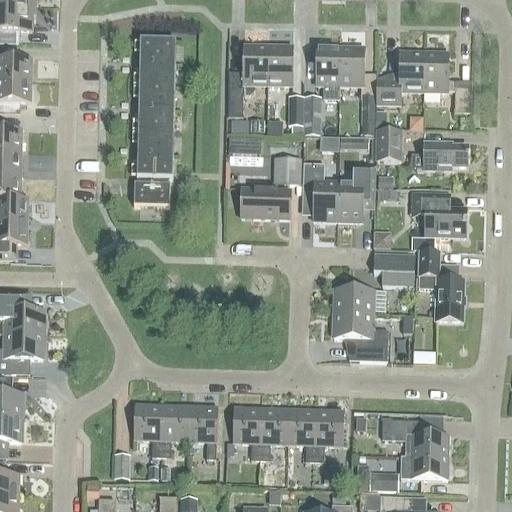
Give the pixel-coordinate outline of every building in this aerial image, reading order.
[(0,0),(0,9),(32,11),(32,0),(0,0)] [(0,9),(0,46),(16,47),(16,35),(31,35),(32,11),(0,9)] [(172,182),(175,44),(139,43),(139,62),(134,62),(134,72),(139,72),(138,107),(133,107),(133,118),(137,118),(137,153),(132,153),(132,163),(136,163),(136,182),(139,182),(139,187),(133,187),(133,210),(168,211),(169,182),(172,182)] [(254,88),(267,89),(268,51),(243,51),(242,93),(243,93),(243,99),(249,100),(254,94),(254,88)] [(268,51),(267,89),(292,89),(292,52),(268,51)] [(325,104),(339,104),(339,90),(340,53),(318,52),(317,89),(325,90),(325,104)] [(340,53),(339,90),(361,90),(362,53),(340,53)] [(423,95),(423,58),(399,58),(398,85),(375,84),(375,109),(400,110),(401,95),(423,95)] [(423,58),(423,95),(454,96),(454,117),(470,117),(471,85),(448,85),(448,58),(423,58)] [(0,83),(30,84),(31,62),(0,61),(0,83)] [(30,84),(0,83),(0,117),(17,118),(17,106),(30,106),(30,84)] [(228,121),(242,122),(243,99),(243,93),(242,93),(228,93),(228,121)] [(301,131),(302,100),(287,100),(287,130),(290,130),(290,137),(301,138),(301,131)] [(320,101),(302,100),(301,131),(320,131),(320,101)] [(361,102),(360,129),(362,128),(362,140),(372,140),(373,102),(361,102)] [(376,133),(386,133),(386,121),(376,121),(376,133)] [(261,137),(261,129),(249,129),(249,137),(261,137)] [(0,155),(20,156),(21,133),(0,132),(0,155)] [(375,135),(375,165),(400,165),(401,135),(375,135)] [(338,141),(338,149),(350,149),(350,141),(338,141)] [(259,159),(259,143),(228,142),(228,158),(259,159)] [(423,174),(451,175),(451,171),(467,172),(467,150),(451,150),(451,147),(423,146),(423,174)] [(0,178),(20,179),(20,156),(0,155),(0,178)] [(300,162),(284,162),(283,188),(299,188),(300,162)] [(312,224),(337,225),(338,188),(323,187),(323,168),(302,167),(301,197),(313,198),(312,224)] [(337,225),(361,226),(362,212),(373,212),(375,171),(353,171),(352,188),(338,188),(337,225)] [(19,202),(20,179),(0,178),(0,201),(19,202)] [(392,184),(378,184),(378,194),(392,194),(392,184)] [(241,193),(240,222),(288,223),(289,194),(241,193)] [(394,194),(382,194),(382,202),(394,202),(394,194)] [(433,242),(464,243),(465,213),(448,212),(448,199),(411,197),(411,211),(411,223),(425,223),(424,241),(433,242)] [(0,224),(27,226),(27,202),(19,202),(0,201),(0,224)] [(0,264),(10,265),(16,265),(16,249),(26,249),(27,226),(0,224),(0,264)] [(376,251),(393,251),(393,234),(376,234),(376,251)] [(418,256),(418,280),(417,293),(435,293),(434,326),(462,327),(464,285),(437,284),(438,256),(418,256)] [(372,277),(381,277),(381,289),(406,290),(407,278),(412,278),(413,258),(373,257),(372,277)] [(380,293),(379,314),(388,314),(389,294),(380,293)] [(335,294),(334,318),(371,320),(372,295),(335,294)] [(0,323),(5,324),(5,338),(42,339),(43,314),(30,314),(30,298),(0,297),(0,323)] [(371,320),(334,318),(333,343),(359,344),(358,366),(386,367),(387,335),(371,335),(371,320)] [(42,339),(5,338),(5,353),(0,353),(0,378),(15,379),(15,363),(42,364),(42,339)] [(0,421),(20,423),(21,398),(11,398),(3,397),(3,382),(0,381),(0,421)] [(151,462),(160,462),(161,410),(134,409),(133,444),(151,445),(151,462)] [(170,445),(189,446),(190,411),(161,410),(160,462),(170,462),(170,445)] [(190,411),(189,446),(206,446),(205,463),(215,464),(215,447),(216,447),(217,412),(190,411)] [(250,465),(259,465),(261,413),(233,412),(232,447),(250,448),(250,465)] [(269,448),(287,449),(288,414),(261,413),(259,465),(269,465),(269,448)] [(304,467),(314,467),(315,415),(288,414),(287,449),(305,449),(304,467)] [(342,451),(343,415),(315,415),(314,467),(323,467),(324,450),(342,451)] [(20,423),(0,422),(0,462),(7,463),(7,447),(20,447),(20,423)] [(365,422),(356,422),(355,435),(364,435),(365,422)] [(405,442),(404,461),(447,462),(448,440),(419,439),(419,426),(390,425),(390,441),(405,442)] [(113,483),(128,483),(129,459),(113,458),(113,483)] [(447,462),(404,461),(399,461),(399,484),(410,484),(447,485),(447,462)] [(356,490),(368,490),(369,471),(357,470),(356,490)] [(157,485),(157,471),(148,471),(148,485),(157,485)] [(160,484),(168,484),(169,472),(161,472),(160,484)] [(324,475),(323,487),(345,488),(346,476),(324,475)] [(369,476),(368,494),(396,495),(397,477),(369,476)] [(0,500),(18,500),(19,479),(0,478),(0,500)] [(273,478),(273,489),(284,489),(284,478),(273,478)] [(86,490),(86,500),(98,500),(98,490),(86,490)] [(345,498),(332,497),(331,507),(345,508),(345,498)] [(18,511),(18,500),(0,500),(0,511),(18,511)] [(174,511),(175,502),(159,501),(158,511),(174,511)] [(405,511),(405,502),(379,501),(379,511),(405,511)] [(179,511),(196,511),(196,502),(179,502),(179,511)]
